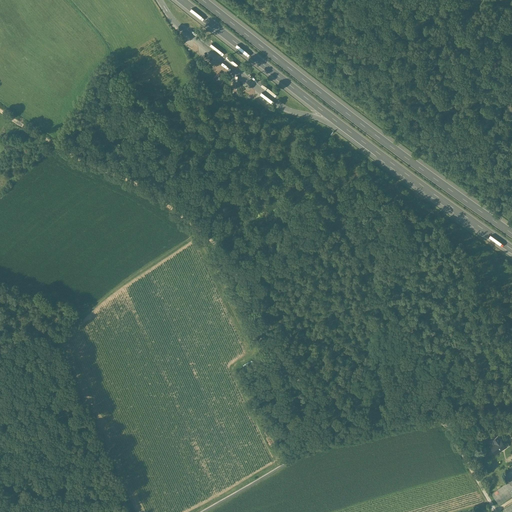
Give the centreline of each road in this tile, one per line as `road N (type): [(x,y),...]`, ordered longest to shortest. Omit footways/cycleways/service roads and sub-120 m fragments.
road 1 (track): [(427,421),(308,387),(221,256),(147,192),(0,108)]
road 2 (motorway): [(511,234),(198,0)]
road 3 (track): [(427,421),(314,449),(200,511)]
road 4 (motorway): [(181,0),(347,130)]
road 5 (motorway): [(347,130),(511,249)]
